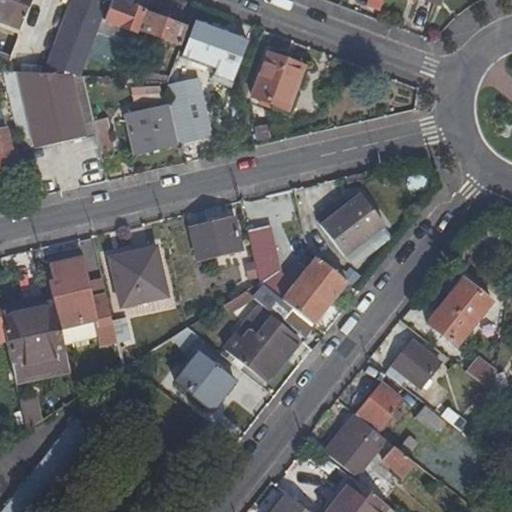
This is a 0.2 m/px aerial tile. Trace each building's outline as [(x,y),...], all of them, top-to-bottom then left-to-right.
[(27,0),(0,0),(0,20),(17,28),(27,0)] [(108,0),(67,0),(46,55),(40,72),(67,74),(75,74),(86,42),(92,43),(102,18),(108,0)] [(113,0),(108,0),(102,18),(134,30),(135,29),(135,28),(141,11),(113,0)] [(381,0),(364,0),(362,7),(377,12),(381,0)] [(141,11),(135,28),(176,44),(183,27),(141,11)] [(190,19),(175,56),(213,69),(207,85),(222,90),(224,91),(242,38),(242,37),(190,19)] [(296,64),(262,51),(246,93),(280,106),(296,64)] [(121,63),(116,78),(124,78),(140,80),(141,70),(126,69),(126,63),(121,63)] [(40,72),(0,69),(16,137),(28,134),(31,146),(81,135),(67,74),(40,72)] [(192,76),(161,81),(165,93),(169,107),(176,141),(206,134),(192,76)] [(124,78),(124,86),(140,86),(140,92),(165,93),(161,81),(140,80),(124,78)] [(125,130),(129,150),(172,140),(163,106),(144,110),(147,120),(134,123),(135,128),(125,130)] [(102,115),(89,118),(96,151),(110,148),(102,115)] [(263,125),(252,128),(254,138),(265,136),(263,125)] [(4,127),(0,128),(0,167),(12,165),(4,127)] [(314,224),(339,256),(378,225),(353,193),(314,224)] [(178,227),(186,260),(231,251),(224,217),(178,227)] [(262,223),(236,230),(242,256),(249,282),(250,285),(251,284),(257,279),(277,295),(284,287),(266,274),(266,270),(272,268),(262,223)] [(145,245),(97,256),(108,305),(155,295),(145,245)] [(81,298),(70,252),(37,259),(42,280),(38,281),(42,296),(44,304),(47,316),(49,327),(82,320),(84,330),(102,326),(101,322),(100,320),(94,294),(81,298)] [(249,282),(242,256),(234,258),(237,275),(215,291),(217,303),(235,292),(249,282)] [(257,279),(251,284),(284,311),(303,325),(304,326),(340,283),(307,258),(284,287),(277,295),(257,279)] [(481,300),(453,278),(419,324),(448,345),(481,300)] [(241,319),(258,298),(246,288),(229,309),(241,319)] [(44,304),(0,312),(0,353),(12,402),(65,392),(49,327),(47,316),(44,304)] [(284,311),(276,323),(292,335),(303,325),(284,311)] [(266,315),(250,334),(279,357),(295,338),(292,335),(276,323),(266,315)] [(116,316),(100,320),(101,322),(102,326),(105,339),(106,342),(121,339),(116,316)] [(190,328),(174,339),(182,351),(198,340),(190,328)] [(230,332),(215,347),(260,381),(279,357),(250,334),(243,329),(237,337),(230,332)] [(435,361),(405,337),(379,371),(395,384),(401,376),(415,387),(435,361)] [(187,353),(164,383),(204,412),(227,382),(187,353)] [(470,360),(460,372),(487,395),(489,377),(470,360)] [(502,390),(495,374),(489,377),(487,395),(502,390)] [(398,398),(375,382),(355,410),(354,411),(376,428),(398,398)] [(420,404),(409,417),(431,434),(441,420),(434,415),(420,404)] [(440,406),(434,415),(441,420),(451,428),(457,420),(440,406)] [(0,500),(0,511),(44,511),(103,441),(70,414),(0,500)] [(345,421),(343,426),(318,455),(347,478),(374,446),(345,421)] [(411,443),(400,435),(390,447),(400,455),(411,443)] [(388,445),(376,460),(399,476),(409,462),(400,455),(390,447),(388,445)] [(362,490),(347,478),(320,511),(377,511),(382,506),(377,502),(362,490)] [(367,481),(362,490),(377,502),(388,489),(381,484),(378,489),(367,481)] [(306,511),(282,491),(265,511),(306,511)]
